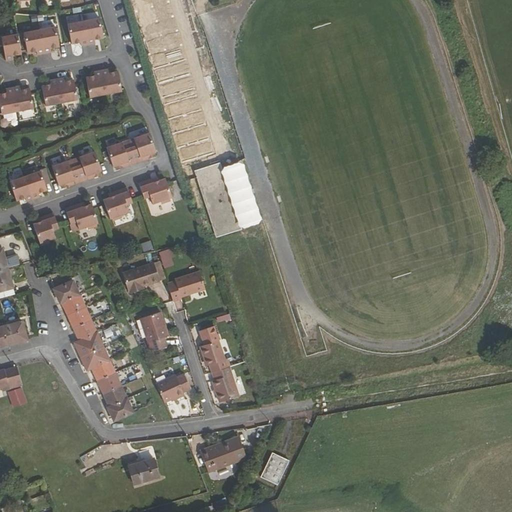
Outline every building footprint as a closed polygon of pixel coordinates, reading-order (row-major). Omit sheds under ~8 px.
[(89,46),(95,45),(95,41),(104,39),(100,20),(84,23),(89,46)] [(81,44),(82,47),(89,46),(84,23),(68,27),(71,45),(81,44)] [(44,55),(51,53),(50,50),(60,48),(57,29),(40,32),(44,55)] [(37,56),(44,55),(40,32),(23,35),(27,55),(36,53),(37,56)] [(6,62),(13,60),(12,59),(22,57),(18,36),(1,39),(4,56),(6,62)] [(101,72),(106,96),(122,94),(118,70),(109,72),(108,70),(101,72)] [(89,99),(106,96),(101,72),(94,72),(94,76),(86,77),(89,99)] [(57,80),(61,105),(78,102),(74,80),(65,81),(64,79),(57,80)] [(45,108),(61,105),(57,80),(51,81),(51,84),(41,86),(45,108)] [(13,88),(18,113),(34,110),(30,88),(20,90),(20,87),(13,88)] [(0,109),(1,116),(18,113),(13,88),(5,90),(6,93),(0,93),(0,109)] [(159,95),(161,102),(182,96),(180,89),(159,95)] [(155,153),(148,133),(132,139),(135,147),(130,148),(135,164),(148,160),(154,158),(153,154),(155,153)] [(124,168),(135,164),(130,148),(125,150),(122,142),(106,148),(113,167),(114,167),(116,171),(124,168)] [(81,183),(93,178),(101,176),(100,172),(102,171),(95,152),(78,157),(80,165),(75,167),(81,183)] [(179,162),(183,174),(207,167),(204,155),(179,162)] [(69,187),(81,183),(75,167),(70,169),(67,162),(51,167),(58,186),(59,186),(61,190),(69,187)] [(242,227),(262,221),(243,164),(224,170),(242,227)] [(46,191),(47,191),(39,169),(24,175),(33,200),(39,198),(39,197),(38,194),(41,194),(44,192),(46,191)] [(218,169),(196,176),(215,235),(237,228),(218,169)] [(27,202),(33,200),(24,175),(9,180),(17,203),(25,199),(26,202),(27,202)] [(138,184),(142,196),(144,200),(148,199),(151,206),(160,203),(164,205),(168,204),(170,200),(172,199),(165,179),(159,181),(158,178),(151,180),(138,184)] [(126,188),(114,193),(107,195),(108,198),(101,200),(108,221),(110,220),(114,222),(118,221),(121,217),(129,214),(126,206),(132,204),(130,200),(126,188)] [(65,209),(69,221),(70,225),(75,223),(78,231),(88,228),(92,230),(95,229),(99,224),(91,204),(85,206),(84,203),(78,205),(65,209)] [(53,214),(40,218),(35,220),(36,223),(32,225),(39,245),(42,246),(44,246),(46,245),(47,242),(56,240),(53,232),(59,229),(57,225),(53,214)] [(143,251),(153,248),(151,241),(141,243),(143,251)] [(173,249),(160,253),(165,268),(173,265),(171,257),(175,256),(173,249)] [(154,265),(123,276),(129,293),(131,292),(132,295),(145,290),(144,288),(160,282),(154,265)] [(0,292),(12,289),(7,269),(0,270),(0,292)] [(176,282),(167,284),(173,302),(182,299),(182,298),(205,290),(200,273),(176,281),(176,282)] [(61,303),(79,295),(73,281),(53,290),(60,304),(61,303)] [(86,308),(79,295),(61,303),(67,317),(86,308)] [(86,308),(67,317),(73,329),(91,321),(86,308)] [(230,311),(218,315),(219,321),(232,318),(230,311)] [(163,313),(143,319),(150,343),(170,338),(163,313)] [(79,342),(97,334),(91,321),(73,329),(79,342)] [(22,322),(2,328),(7,346),(27,341),(22,322)] [(209,368),(211,374),(228,369),(215,328),(201,332),(206,347),(201,349),(208,368),(209,368)] [(81,358),(103,348),(97,334),(79,342),(75,344),(81,358)] [(91,370),(109,361),(103,348),(81,358),(87,372),(91,370)] [(91,370),(97,382),(115,374),(109,361),(91,370)] [(22,385),(17,367),(4,370),(3,370),(0,370),(0,388),(0,389),(2,392),(22,385)] [(238,397),(229,369),(228,369),(211,374),(213,381),(212,382),(218,403),(238,397)] [(103,395),(121,387),(115,374),(97,382),(103,395)] [(156,384),(164,403),(169,401),(176,398),(177,399),(185,396),(183,393),(191,389),(184,374),(176,378),(175,375),(156,384)] [(127,400),(121,387),(103,395),(108,408),(127,400)] [(21,389),(9,394),(14,409),(27,404),(21,389)] [(127,400),(108,408),(107,409),(114,424),(134,414),(127,400)] [(238,437),(200,452),(208,474),(247,459),(238,437)] [(289,460),(271,452),(260,478),(278,486),(289,460)] [(153,459),(128,466),(134,485),(159,478),(153,459)]
